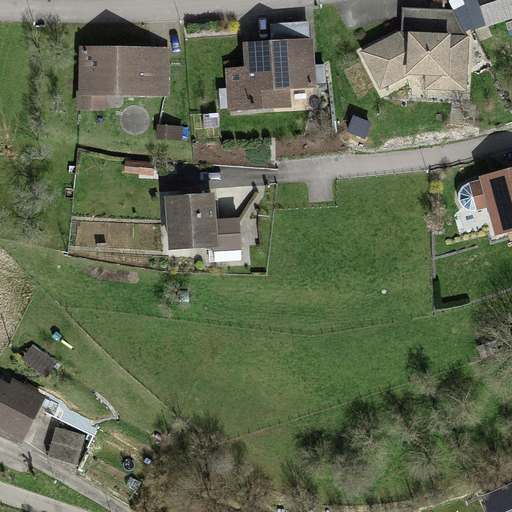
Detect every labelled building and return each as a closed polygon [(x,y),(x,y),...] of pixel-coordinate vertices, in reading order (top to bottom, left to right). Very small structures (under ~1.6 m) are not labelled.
[(511,16),(511,0),(469,0),(479,29),(511,16)] [(398,31),(360,51),(380,89),(409,74),(425,75),(424,89),(467,90),(469,36),(452,10),(402,8),(401,32),(398,31)] [(307,44),(243,47),(244,88),(227,89),(228,108),(286,106),(286,89),(309,88),(307,44)] [(164,54),(78,52),(76,111),(99,112),(99,99),(163,101),(164,54)] [(177,127),(155,128),(155,141),(177,140),(177,127)] [(151,166),(123,164),(122,174),(150,175),(151,166)] [(511,167),(479,176),(494,236),(511,231),(511,167)] [(211,201),(163,202),(164,253),(208,252),(208,268),(240,267),(239,225),(212,226),(211,201)] [(57,369),(28,352),(19,368),(48,384),(57,369)] [(38,405),(0,386),(0,435),(18,445),(38,405)] [(82,442),(56,434),(46,462),(73,470),(82,442)] [(511,511),(511,483),(481,497),(487,511),(511,511)]
